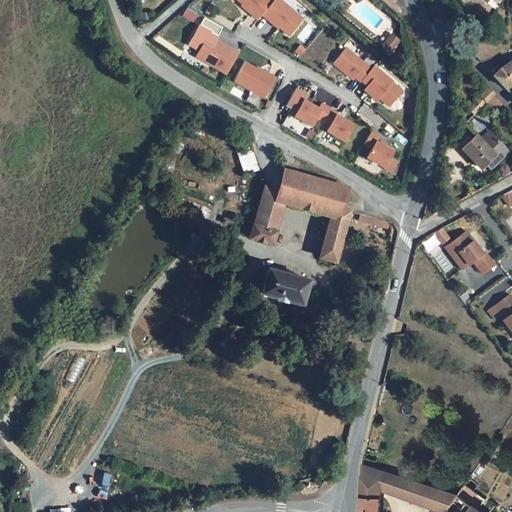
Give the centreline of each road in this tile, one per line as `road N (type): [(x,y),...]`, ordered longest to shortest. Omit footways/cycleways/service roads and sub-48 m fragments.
road 1 (tertiary): [(410,222),(336,511)]
road 2 (unclassified): [(115,0),(134,42),(159,67),(262,128)]
road 3 (tertiary): [(428,38),(435,113),(410,222)]
road 4 (unclassified): [(262,128),(367,187),(410,222)]
